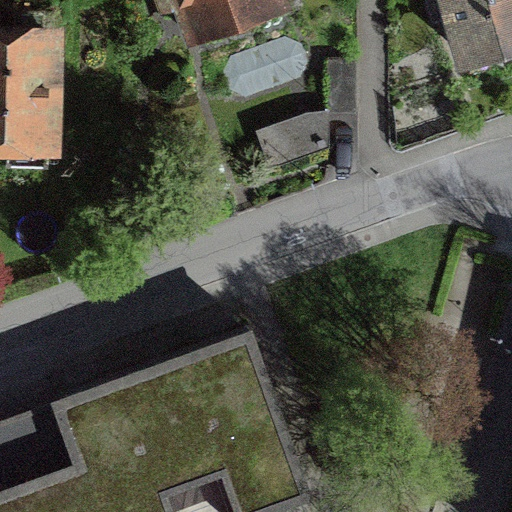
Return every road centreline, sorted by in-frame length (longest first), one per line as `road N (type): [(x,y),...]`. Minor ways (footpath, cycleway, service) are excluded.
road 1 (residential): [(0,330),(511,157)]
road 2 (residential): [(470,511),(511,374)]
